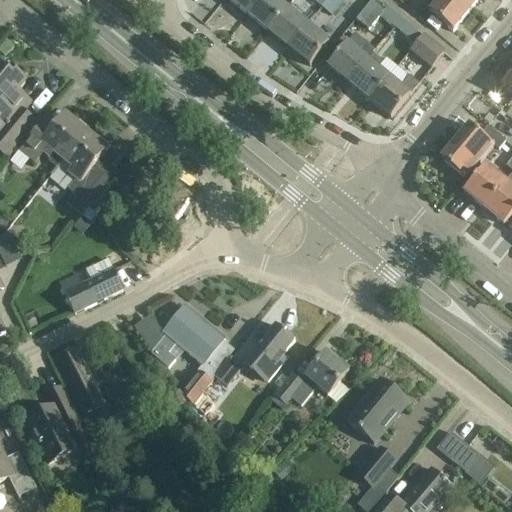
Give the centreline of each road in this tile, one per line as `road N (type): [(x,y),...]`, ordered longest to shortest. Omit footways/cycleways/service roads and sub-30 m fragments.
road 1 (secondary): [(70,0),(353,226)]
road 2 (residential): [(229,256),(225,187),(207,165),(3,0)]
road 3 (residential): [(386,179),(149,9)]
road 4 (residential): [(229,256),(192,267),(0,370)]
road 5 (residential): [(511,424),(354,304),(308,283)]
road 6 (secondary): [(353,226),(511,356)]
road 7 (residential): [(386,179),(511,32)]
road 8 (residential): [(511,299),(421,221),(386,179)]
